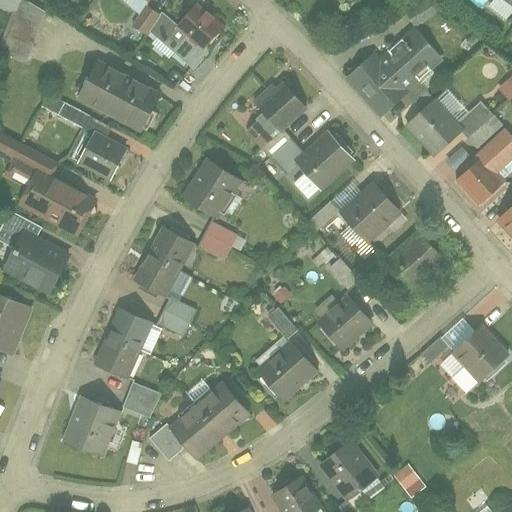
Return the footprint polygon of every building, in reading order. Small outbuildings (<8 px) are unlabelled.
[(0,0),(0,9),(15,15),(1,50),(27,61),(49,7),(30,0),(0,0)] [(225,35),(218,30),(223,25),(197,2),(176,25),(165,15),(152,29),(196,68),(225,35)] [(349,75),(383,118),(403,102),(396,93),(443,55),(421,28),(373,66),(368,60),(349,75)] [(83,97),(147,131),(165,98),(101,64),(83,97)] [(511,76),(498,89),(509,101),(511,98),(511,76)] [(309,108),(287,82),(259,105),(280,131),(309,108)] [(435,104),(408,126),(433,155),(460,133),(435,104)] [(77,162),(112,180),(129,149),(94,130),(77,162)] [(456,175),(483,203),(501,187),(494,179),(511,162),(511,140),(504,132),(456,175)] [(355,160),(333,135),(301,161),(322,187),(355,160)] [(19,204),(79,238),(98,203),(58,181),(62,173),(0,139),(0,152),(14,160),(5,176),(27,189),(19,204)] [(262,169),(279,182),(293,163),(276,150),(262,169)] [(240,178),(209,161),(189,197),(220,214),(240,178)] [(400,213),(376,184),(342,213),(367,242),(400,213)] [(511,195),(492,213),(511,236),(511,195)] [(325,204),(309,224),(320,233),(336,213),(325,204)] [(226,261),(238,234),(210,222),(198,248),(226,261)] [(169,226),(155,255),(183,268),(196,239),(169,226)] [(446,262),(420,232),(389,260),(414,289),(446,262)] [(1,270),(50,296),(68,262),(19,236),(1,270)] [(155,255),(141,284),(169,297),(183,268),(155,255)] [(336,263),(329,271),(349,286),(355,277),(336,263)] [(0,351),(11,356),(32,308),(0,294),(0,351)] [(185,336),(197,309),(170,297),(158,324),(185,336)] [(373,326),(348,298),(319,324),(345,352),(373,326)] [(279,308),(269,315),(285,338),(295,331),(279,308)] [(123,313),(111,340),(141,352),(152,326),(123,313)] [(511,355),(511,353),(486,325),(453,355),(480,385),(511,355)] [(111,340),(100,367),(130,379),(141,352),(111,340)] [(319,375),(289,343),(258,371),(288,403),(319,375)] [(152,418),(161,392),(131,382),(123,409),(152,418)] [(250,417),(227,386),(170,428),(193,459),(250,417)] [(120,414),(85,399),(66,444),(102,459),(120,414)] [(373,480),(348,445),(322,464),(346,499),(373,480)] [(411,465),(396,474),(409,498),(425,489),(411,465)] [(318,511),(321,511),(304,479),(274,496),(282,511),(318,511)]
